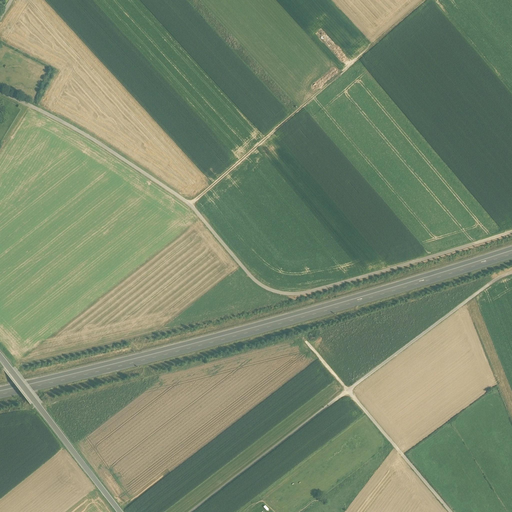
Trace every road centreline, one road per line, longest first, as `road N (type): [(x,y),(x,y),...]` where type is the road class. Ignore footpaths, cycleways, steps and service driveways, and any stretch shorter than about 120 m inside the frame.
road 1 (trunk): [(0,392),(511,252)]
road 2 (track): [(511,235),(305,297),(280,296),(256,283),(189,205)]
road 3 (track): [(189,205),(424,0)]
road 4 (track): [(189,205),(80,131),(0,92)]
road 5 (track): [(346,391),(511,272)]
road 6 (track): [(191,511),(346,391)]
road 7 (unclassified): [(118,511),(0,357)]
road 8 (track): [(346,391),(449,511)]
